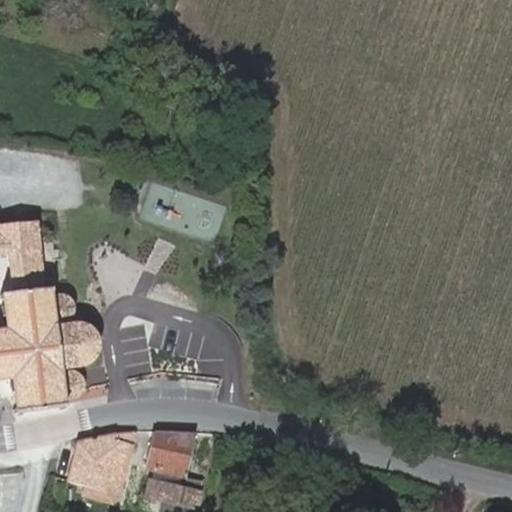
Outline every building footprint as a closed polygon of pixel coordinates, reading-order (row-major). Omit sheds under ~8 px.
[(0,265),(16,264),(19,301),(55,298),(47,232),(0,236),(0,265)] [(55,298),(19,301),(10,303),(11,338),(0,339),(0,392),(19,391),(24,423),(68,419),(71,413),(83,409),(85,399),(82,395),(73,393),(63,392),(64,385),(80,382),(97,368),(100,362),(97,349),(82,338),(57,335),(57,328),(73,326),(77,319),(76,312),(71,306),(55,298)] [(259,386),(259,373),(233,372),(232,392),(259,392),(259,386)] [(111,476),(129,479),(138,436),(122,434),(119,435),(111,476)] [(79,446),(70,493),(99,500),(104,474),(111,476),(119,435),(79,446)] [(187,482),(196,442),(157,438),(151,475),(187,482)] [(99,500),(123,505),(129,479),(111,476),(104,474),(99,500)] [(151,507),(172,511),(200,511),(203,502),(155,490),(151,507)]
